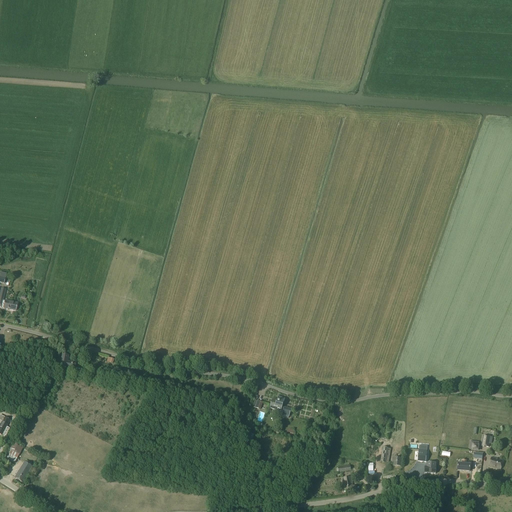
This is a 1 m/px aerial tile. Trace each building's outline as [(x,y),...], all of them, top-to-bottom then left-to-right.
[(5,290),(1,289),(0,293),(0,307),(1,307),(3,307),(3,308),(16,311),(18,304),(5,301),(3,300),(5,290)] [(68,356),(61,355),(59,366),(75,369),(76,363),(67,361),(68,356)] [(285,399),(278,397),(277,401),(272,400),(270,408),(277,411),(278,409),(283,411),(282,416),(289,418),(291,409),(284,407),(284,408),(282,407),(285,399)] [(262,402),(256,400),(253,408),(260,410),(262,402)] [(0,434),(2,436),(10,420),(0,415),(0,420),(2,422),(0,425),(0,434)] [(490,437),(483,436),(481,446),(488,448),(490,437)] [(470,441),(470,444),(469,450),(478,451),(479,443),(470,441)] [(23,448),(13,442),(4,460),(11,465),(12,462),(14,463),(23,448)] [(426,463),(426,454),(427,450),(423,450),(423,445),(420,444),(420,449),(419,449),(418,454),(418,462),(426,463)] [(497,459),(491,458),(488,466),(500,470),(503,461),(497,459)] [(467,461),(462,460),(462,464),(458,464),(457,470),(469,472),(470,465),(466,464),(467,461)] [(32,467),(24,462),(14,478),(22,483),(32,467)] [(436,463),(427,463),(427,467),(424,467),(424,473),(435,474),(436,463)] [(352,487),(351,477),(342,478),(344,492),(355,490),(354,486),(352,487)]
